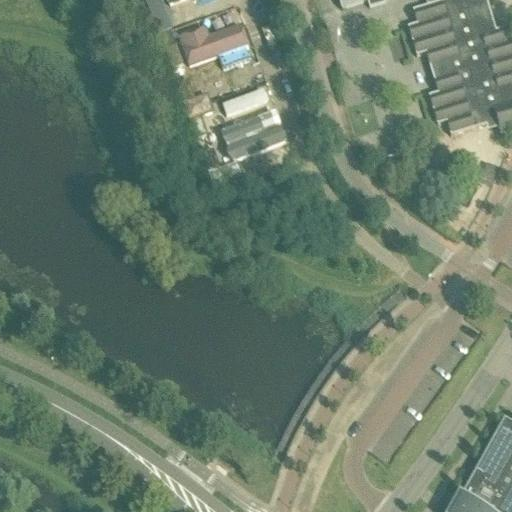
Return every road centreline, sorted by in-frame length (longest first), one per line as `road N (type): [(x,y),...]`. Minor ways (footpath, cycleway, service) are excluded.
road 1 (tertiary): [(204,511),(116,445),(0,380)]
road 2 (residential): [(511,342),(394,511)]
